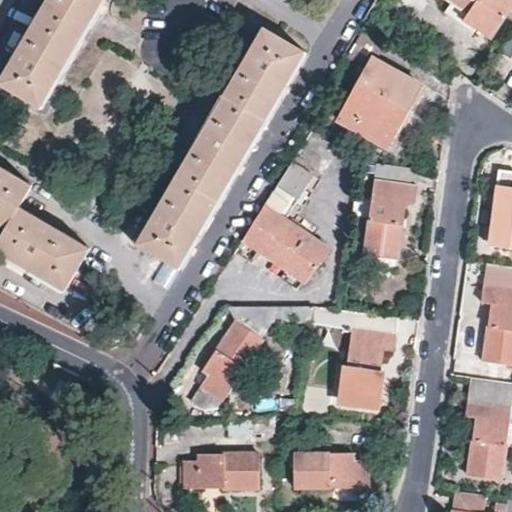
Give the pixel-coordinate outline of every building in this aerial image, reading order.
[(0,84),(41,108),(102,0),(45,0),(0,78),(0,84)] [(511,0),(447,0),(467,14),(463,19),(464,19),(464,20),(465,21),(475,28),(490,38),(511,8),(511,0)] [(387,42),(365,26),(347,57),(366,69),(338,119),(370,138),(379,123),(395,133),(412,103),(421,87),(376,60),(387,42)] [(306,53),(263,27),(150,220),(136,244),(172,265),(180,269),(202,231),(237,172),(250,150),(284,91),(306,53)] [(511,33),(500,50),(511,59),(511,33)] [(379,123),(370,138),(388,148),(395,133),(379,123)] [(323,139),(311,132),(241,242),(307,283),(329,250),(284,221),(284,220),(283,218),(283,217),(284,216),(308,176),(303,172),(323,139)] [(409,187),(412,170),(365,163),(363,180),(373,181),(371,197),(368,223),(363,257),(396,261),(402,217),(404,205),(414,206),(416,188),(409,187)] [(90,249),(20,207),(33,185),(0,165),(0,223),(7,228),(0,240),(0,254),(64,293),(90,249)] [(511,174),(500,172),(496,204),(492,230),(508,232),(511,232),(511,174)] [(368,223),(371,197),(359,196),(356,222),(368,223)] [(511,365),(511,270),(488,267),(482,303),(493,304),(491,321),(485,361),(511,365)] [(311,321),(313,306),(226,307),(235,320),(203,371),(208,375),(202,385),(192,401),(213,415),(261,338),(260,338),(270,323),(311,322),(311,321)] [(313,306),(311,321),(342,326),(352,327),(347,363),(340,403),(375,409),(382,363),(384,350),(394,351),(399,318),(341,310),(338,310),(313,306)] [(352,327),(342,326),(337,362),(347,363),(352,327)] [(502,478),(511,391),(511,383),(472,377),(467,417),(475,418),(472,439),(468,473),(502,478)] [(277,415),(233,420),(232,429),(232,435),(257,435),(257,440),(277,441),(277,439),(277,415)] [(277,415),(277,439),(307,439),(307,416),(298,415),(277,415)] [(259,489),(259,456),(199,455),(198,464),(185,464),(185,489),(213,489),(259,489)] [(369,476),(369,464),(355,463),(355,456),(296,456),(296,487),(338,488),(369,489),(369,476)] [(481,511),(484,495),(457,491),(453,511),(511,511),(511,498),(505,498),(504,505),(494,504),(492,511),(481,511)]
